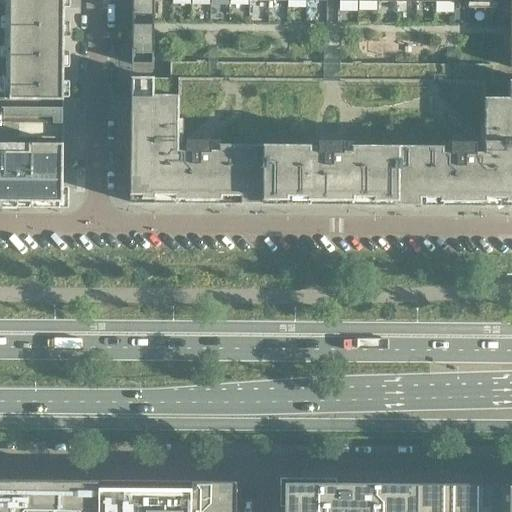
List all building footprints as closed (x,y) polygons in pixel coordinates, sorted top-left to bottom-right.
[(9,0),(9,99),(63,99),(63,81),(57,81),(57,70),(63,70),(63,51),(57,51),(57,40),(63,40),(63,21),(57,21),(57,10),(63,10),(63,0),(9,0)] [(131,0),(131,25),(153,25),(153,0),(131,0)] [(131,25),(131,64),(153,64),(153,25),(131,25)] [(187,68),(178,68),(178,78),(186,78),(187,68)] [(186,78),(195,78),(195,68),(187,68),(186,78)] [(195,68),(195,78),(203,78),(203,69),(195,68)] [(203,69),(203,78),(212,78),(212,69),(203,69)] [(212,78),(220,79),(220,69),(212,69),(212,78)] [(220,79),(228,79),(229,69),(220,69),(220,79)] [(228,79),(237,79),(237,69),(229,69),(228,79)] [(237,69),(237,79),(245,79),(245,69),(237,69)] [(245,69),(245,79),(254,79),(254,69),(245,69)] [(254,69),(254,79),(262,79),(262,69),(254,69)] [(271,69),(262,69),(262,79),(271,79),(271,69)] [(279,69),(271,69),(271,79),(279,79),(279,69)] [(287,69),(279,69),(279,79),(287,79),(287,69)] [(296,69),(287,69),(287,79),(296,79),(296,69)] [(304,69),(296,69),(296,79),(304,79),(304,69)] [(313,69),(304,69),(304,79),(312,79),(313,69)] [(321,69),(313,69),(312,79),(321,79),(321,69)] [(329,70),(321,69),(321,79),(329,79),(329,70)] [(338,70),(329,70),(329,79),(338,80),(338,70)] [(346,70),(338,70),(338,80),(346,80),(346,70)] [(355,70),(346,70),(346,80),(354,80),(355,70)] [(363,70),(355,70),(354,80),(363,80),(363,70)] [(371,70),(363,70),(363,80),(371,80),(371,70)] [(371,70),(371,80),(380,80),(380,70),(371,70)] [(380,80),(388,80),(388,70),(380,70),(380,80)] [(397,70),(388,70),(388,80),(396,80),(397,70)] [(396,80),(405,80),(405,70),(397,70),(396,80)] [(425,80),(434,80),(434,70),(425,70),(425,80)] [(434,80),(442,80),(442,70),(434,70),(434,80)] [(442,80),(450,80),(450,70),(442,70),(442,80)] [(450,80),(459,80),(459,71),(450,70),(450,80)] [(459,80),(467,81),(467,71),(459,71),(459,80)] [(476,71),(467,71),(467,81),(476,81),(476,71)] [(476,81),(484,81),(484,71),(476,71),(476,81)] [(177,151),(178,78),(131,78),(130,202),(177,203),(177,199),(218,199),(218,203),(264,203),(264,200),(264,195),(264,145),(219,144),(219,151),(177,151)] [(479,82),(172,79),(172,154),(213,154),(213,147),(259,148),(304,148),(304,155),(345,155),(345,149),(391,149),(437,149),(436,156),(478,157),(479,82)] [(511,205),(511,80),(484,81),(483,154),(442,153),(442,146),(397,146),(396,205),(442,205),(442,201),(483,201),(483,205),(511,205)] [(0,201),(62,202),(63,123),(52,123),(52,117),(40,117),(27,117),(15,117),(3,117),(3,108),(1,108),(1,107),(0,107),(0,201)] [(15,117),(15,107),(13,107),(1,107),(1,108),(3,108),(3,117),(15,117)] [(27,117),(28,107),(15,107),(15,117),(27,117)] [(40,117),(40,108),(28,107),(27,117),(40,117)] [(52,117),(52,108),(40,108),(40,117),(52,117)] [(63,123),(63,108),(52,108),(52,117),(52,123),(63,123)] [(396,205),(397,146),(351,146),(351,152),(310,152),(310,145),(264,145),(264,195),(264,200),(264,203),(287,204),(287,200),(373,200),(373,204),(382,204),(396,205)] [(97,481),(0,479),(0,511),(233,511),(234,482),(189,482),(189,489),(97,488),(97,481)] [(511,483),(503,483),(415,483),(415,484),(284,483),(284,511),(511,511),(511,484),(511,485),(511,483)]
